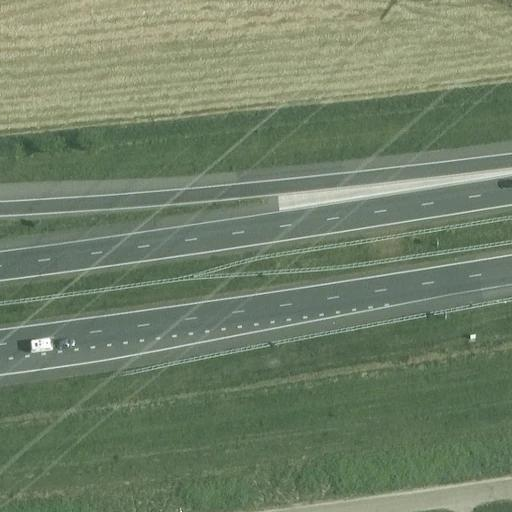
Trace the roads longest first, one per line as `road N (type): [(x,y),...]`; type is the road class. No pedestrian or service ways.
road 1 (motorway): [(0,350),(511,271)]
road 2 (motorway): [(511,190),(0,267)]
road 3 (motorway): [(511,166),(0,209)]
road 4 (unclassified): [(511,490),(336,511)]
